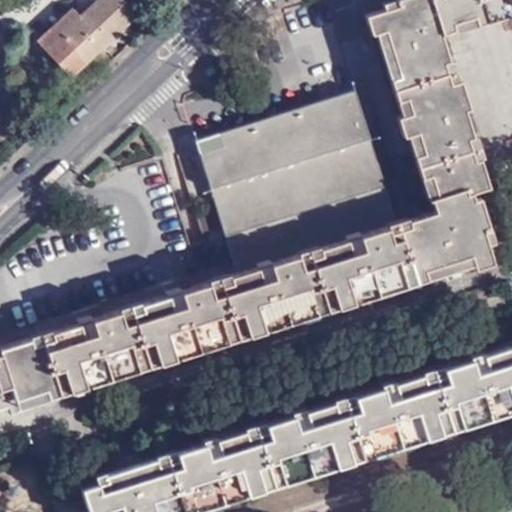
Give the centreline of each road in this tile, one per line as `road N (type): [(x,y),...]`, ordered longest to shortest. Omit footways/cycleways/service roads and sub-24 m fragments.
road 1 (residential): [(511,266),(0,425)]
road 2 (secondary): [(226,0),(0,209)]
